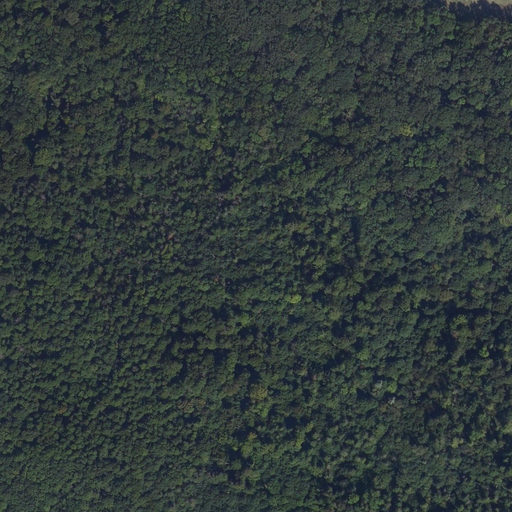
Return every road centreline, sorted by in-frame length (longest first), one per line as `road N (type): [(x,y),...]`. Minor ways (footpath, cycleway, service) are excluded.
road 1 (track): [(280,511),(247,447),(291,297),(292,255),(269,176),(213,142),(113,127),(56,143),(0,178)]
road 2 (track): [(81,511),(58,412),(34,358),(34,320),(14,272),(1,258),(0,265)]
